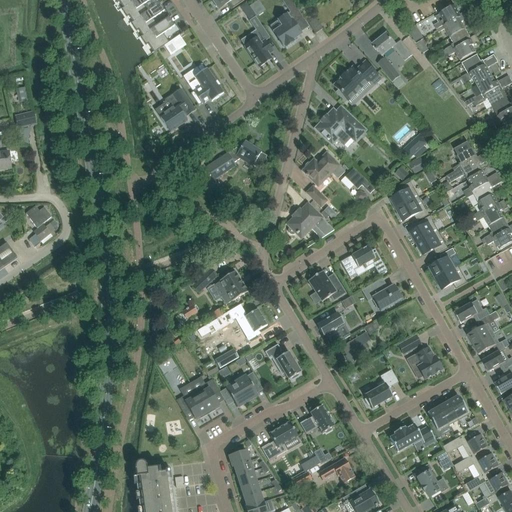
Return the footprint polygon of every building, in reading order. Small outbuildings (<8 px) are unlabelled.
[(115,0),(117,3),(120,2),(124,8),(121,9),(135,0),(115,0)] [(151,0),(135,0),(121,9),(127,17),(129,16),(133,22),(131,23),(159,4),(148,12),(144,5),(151,0)] [(244,1),(243,0),(212,0),(213,0),(212,1),(216,8),(217,7),(219,10),(229,3),(233,9),(244,1)] [(282,27),(274,32),(274,33),(283,47),(284,46),(285,48),(294,42),(293,41),(301,35),(294,24),(303,18),(290,0),(281,0),(290,13),(291,15),(288,17),(279,22),(282,27)] [(164,12),(159,4),(131,23),(137,31),(139,30),(143,36),(140,37),(141,37),(169,18),(158,26),(153,19),(164,12)] [(247,4),(241,9),(248,19),(254,14),(247,4)] [(437,30),(444,26),(445,28),(462,18),(462,19),(468,16),(465,12),(460,15),(455,6),(452,8),(451,7),(449,8),(450,9),(436,17),(439,23),(434,26),(437,30)] [(439,33),(446,30),(451,39),(466,30),(462,23),(470,19),(468,16),(462,19),(462,18),(445,28),(444,26),(437,30),(439,33)] [(256,30),(258,33),(264,29),(256,17),(250,21),(256,30)] [(174,27),(169,18),(141,37),(146,46),(148,44),(154,53),(169,43),(163,34),(174,27)] [(308,22),(310,26),(316,34),(322,29),(315,18),(308,22)] [(418,27),(408,32),(414,42),(423,37),(418,27)] [(454,45),(446,49),(446,50),(448,53),(454,49),(455,51),(470,42),(471,44),(478,39),(476,35),(470,38),(466,30),(451,39),(454,45)] [(398,45),(397,44),(396,45),(387,34),(374,45),(378,50),(377,51),(378,52),(379,51),(383,56),(393,48),(404,62),(412,55),(409,52),(402,42),(398,45)] [(261,36),(245,47),(252,57),(252,58),(253,60),(253,59),(259,68),(271,60),(268,55),(273,53),(265,42),(261,36)] [(454,49),(448,53),(449,54),(450,56),(456,53),(461,62),(467,58),(476,53),(472,47),(480,42),(478,39),(471,44),(470,42),(455,51),(454,49)] [(422,54),(416,58),(424,69),(430,66),(422,54)] [(463,64),(468,74),(465,76),(467,79),(470,77),(469,76),(486,66),(488,69),(498,63),(494,56),(481,63),(478,56),(463,64)] [(393,83),(393,82),(400,77),(400,76),(385,58),(378,64),(393,83)] [(349,101),(356,95),(362,89),(369,82),(374,87),(382,79),(366,62),(357,70),(354,67),(347,73),(346,73),(340,78),(341,79),(334,86),(338,91),(337,93),(346,102),(347,101),(348,102),(349,101)] [(206,103),(210,100),(212,102),(224,94),(215,81),(208,72),(207,70),(206,70),(205,69),(202,64),(197,68),(201,74),(195,78),(197,80),(189,85),(188,85),(193,92),(191,94),(199,106),(201,104),(202,105),(205,103),(206,103)] [(465,76),(462,77),(463,80),(466,84),(474,79),(478,86),(493,78),(488,69),(486,66),(469,76),(470,77),(467,79),(465,76)] [(477,97),(465,103),(468,106),(475,102),(478,101),(476,99),(478,98),(480,97),(482,100),(485,98),(484,97),(501,88),(502,90),(511,84),(511,82),(509,77),(496,84),(493,78),(478,86),(481,91),(476,94),(477,97)] [(26,87),(17,89),(20,103),(28,101),(26,87)] [(478,98),(476,99),(478,101),(480,105),(484,104),(489,100),(493,107),(507,99),(502,90),(501,88),(484,97),(485,98),(482,100),(480,97),(478,98)] [(188,121),(184,116),(194,109),(181,89),(173,95),(174,97),(170,100),(174,107),(159,117),(170,133),(188,121)] [(498,116),(495,118),(496,121),(500,119),(499,118),(511,110),(511,103),(511,105),(507,99),(493,107),(498,116)] [(333,111),(327,117),(326,116),(320,122),(321,123),(315,129),(332,145),(337,139),(342,144),(349,137),(355,142),(366,132),(341,108),(336,113),(333,111)] [(496,121),(495,118),(491,120),(494,126),(503,121),(507,128),(511,124),(511,110),(499,118),(500,119),(496,121)] [(19,130),(35,126),(32,115),(16,119),(19,130)] [(427,143),(420,136),(403,151),(410,159),(427,143)] [(0,170),(11,169),(9,152),(0,153),(0,147),(1,147),(0,139),(0,170)] [(261,153),(245,142),(239,151),(237,149),(228,154),(207,168),(215,180),(236,166),(234,163),(241,159),(253,167),(253,166),(259,170),(260,168),(263,168),(267,162),(266,159),(267,157),(261,153)] [(454,168),(456,172),(463,168),(464,169),(480,160),(480,161),(485,158),(485,157),(483,155),(478,158),(473,149),(472,149),(468,143),(456,150),(459,157),(458,157),(462,164),(454,168)] [(318,187),(332,174),(338,180),(345,172),(327,154),(317,164),(314,160),(312,163),(309,163),(307,164),(306,165),(305,167),(305,169),(302,172),(306,175),(306,176),(307,177),(308,177),(318,187)] [(466,175),(469,180),(484,172),(480,166),(491,160),(489,155),(485,157),(485,158),(480,161),(480,160),(464,169),(463,168),(456,172),(447,176),(451,183),(466,175)] [(421,158),(409,164),(415,174),(427,168),(421,158)] [(198,161),(188,167),(192,173),(202,167),(201,165),(198,161)] [(402,166),(395,174),(403,181),(410,174),(402,166)] [(430,168),(424,172),(427,177),(433,173),(430,168)] [(357,190),(362,186),(370,194),(374,190),(353,169),(345,178),(357,190)] [(488,181),(487,179),(484,172),(469,180),(473,187),(465,191),(467,195),(474,191),(475,192),(490,183),(491,185),(496,182),(495,180),(499,178),(497,174),(493,176),(494,178),(488,181)] [(469,198),(475,194),(480,203),(494,195),(490,189),(502,183),(499,178),(495,180),(496,182),(491,185),(490,183),(475,192),(474,191),(467,195),(469,198)] [(391,201),(398,212),(420,199),(411,183),(399,189),(402,195),(391,201)] [(447,183),(441,186),(445,193),(451,190),(447,183)] [(306,194),(321,208),(327,201),(313,187),(306,194)] [(357,193),(355,197),(356,200),(362,203),(365,201),(367,197),(366,195),(360,192),(357,193)] [(476,214),(474,215),(476,218),(476,219),(478,217),(484,214),(485,215),(500,206),(501,208),(506,205),(504,201),(499,204),(494,195),(480,203),(484,209),(476,214)] [(429,215),(420,199),(398,212),(399,214),(397,215),(401,222),(403,221),(404,223),(415,216),(418,222),(429,215)] [(301,239),(302,239),(314,226),(325,237),(334,231),(308,204),(301,211),(299,209),(292,216),(294,218),(287,225),(290,228),(289,230),(288,231),(289,233),(290,235),(292,235),(294,235),(296,234),(297,235),(301,239)] [(478,217),(476,219),(478,222),(480,221),(481,220),(486,217),(491,226),(504,219),(501,213),(508,208),(506,205),(501,208),(500,206),(485,215),(484,214),(478,217)] [(411,235),(417,246),(440,233),(430,217),(419,223),(422,229),(411,235)] [(495,232),(484,238),(487,243),(490,242),(489,241),(492,239),(493,240),(510,230),(511,232),(511,230),(511,225),(509,227),(504,219),(491,226),(495,232)] [(45,227),(35,235),(40,241),(41,242),(54,231),(55,230),(50,224),(49,223),(45,227)] [(490,242),(487,243),(488,245),(495,242),(500,251),(511,244),(511,237),(511,236),(511,235),(511,230),(511,232),(510,230),(493,240),(492,239),(489,241),(490,242)] [(440,233),(417,246),(418,248),(416,249),(420,256),(422,255),(423,257),(434,251),(437,256),(449,249),(440,233)] [(6,243),(0,246),(0,261),(5,268),(18,259),(6,243)] [(373,265),(375,267),(379,275),(387,271),(376,252),(373,254),(368,247),(351,257),(354,262),(344,268),(350,279),(357,275),(354,271),(363,266),(365,269),(373,265)] [(430,269),(436,280),(459,267),(457,268),(451,258),(443,262),(430,269)] [(468,284),(459,267),(436,280),(442,291),(453,285),(456,290),(468,284)] [(217,276),(211,269),(193,287),(199,293),(217,276)] [(221,298),(222,297),(227,304),(226,305),(232,302),(248,293),(235,272),(220,282),(214,286),(221,298)] [(308,282),(321,301),(322,302),(331,296),(334,301),(345,293),(333,275),(328,279),(323,272),(308,282)] [(393,286),(388,289),(386,286),(382,279),(362,291),(368,302),(373,299),(381,312),(401,300),(398,294),(399,293),(396,287),(394,288),(393,286)] [(352,297),(341,303),(345,310),(356,304),(352,297)] [(478,301),(470,305),(470,304),(464,307),(464,308),(455,314),(459,320),(458,320),(459,321),(459,320),(460,322),(460,323),(461,324),(476,316),(480,322),(488,317),(490,316),(487,309),(483,311),(478,301)] [(193,305),(182,312),(187,319),(198,313),(193,305)] [(205,326),(200,329),(200,330),(200,329),(204,335),(203,336),(204,336),(211,332),(210,332),(208,328),(212,326),(214,330),(216,332),(219,330),(234,322),(232,319),(236,317),(238,319),(249,339),(259,334),(260,333),(260,332),(259,333),(258,331),(267,326),(264,321),(262,318),(262,317),(258,310),(245,317),(244,316),(246,315),(240,305),(227,313),(224,315),(217,319),(205,326)] [(217,319),(224,315),(221,311),(214,315),(217,319)] [(476,332),(468,336),(473,346),(494,334),(489,325),(495,322),(500,319),(496,312),(490,316),(488,317),(480,322),(483,328),(481,329),(478,330),(478,331),(476,332),(476,331),(475,332),(476,332)] [(337,313),(317,325),(322,334),(324,337),(327,335),(334,346),(333,346),(344,340),(351,336),(344,325),(337,313)] [(370,336),(376,333),(375,332),(379,330),(375,323),(372,325),(371,325),(365,328),(370,336)] [(366,334),(363,335),(343,347),(349,358),(347,358),(351,365),(355,363),(356,362),(362,358),(359,354),(368,348),(365,344),(370,340),(366,334)] [(487,352),(487,351),(489,350),(489,351),(490,350),(500,344),(494,334),(473,346),(479,356),(487,352)] [(416,336),(398,346),(404,355),(421,345),(416,336)] [(278,345),(265,353),(269,359),(272,357),(282,375),(285,374),(288,380),(288,381),(291,379),(292,381),(299,377),(298,375),(301,373),(300,373),(296,365),(294,360),(293,361),(289,353),(283,356),(281,352),(282,351),(278,345)] [(415,356),(420,366),(418,367),(418,369),(414,371),(418,379),(423,377),(425,380),(442,370),(435,357),(434,357),(429,348),(415,356)] [(491,372),(491,371),(493,370),(493,371),(494,370),(502,365),(506,371),(511,367),(511,358),(509,360),(503,350),(482,362),(489,373),(491,372)] [(229,352),(215,360),(220,369),(234,361),(229,352)] [(251,354),(245,358),(248,363),(254,360),(251,354)] [(247,363),(243,357),(236,361),(239,367),(247,363)] [(219,371),(217,367),(206,373),(208,377),(219,371)] [(227,367),(218,372),(222,378),(231,373),(227,367)] [(370,406),(372,409),(393,397),(388,389),(398,383),(391,371),(380,377),(383,382),(377,385),(379,388),(364,396),(366,399),(364,400),(368,407),(370,406)] [(246,377),(236,383),(247,402),(257,396),(258,396),(257,394),(252,386),(258,382),(253,373),(246,377)] [(496,386),(496,387),(497,387),(498,388),(497,389),(498,389),(502,395),(511,389),(511,375),(495,385),(496,386)] [(215,411),(215,410),(214,409),(219,406),(213,396),(219,392),(212,380),(206,384),(194,391),(208,415),(215,411)] [(247,402),(236,383),(227,389),(220,393),(225,402),(231,398),(234,403),(237,408),(238,408),(238,407),(247,402)] [(208,415),(194,391),(184,397),(176,401),(183,413),(189,410),(194,418),(195,420),(200,417),(201,419),(208,415)] [(449,402),(459,420),(470,414),(466,406),(464,407),(458,396),(457,397),(458,397),(449,402)] [(449,402),(438,408),(449,426),(459,420),(449,402)] [(334,427),(333,425),(335,424),(331,418),(330,419),(322,406),(310,413),(312,417),(307,421),(307,420),(300,424),(306,435),(313,431),(318,427),(322,434),(325,432),(326,434),(332,431),(331,429),(334,427)] [(440,432),(449,426),(438,408),(428,414),(428,413),(427,414),(432,423),(430,424),(436,436),(438,439),(442,436),(440,432)] [(269,462),(277,458),(277,457),(287,451),(283,445),(298,437),(290,423),(287,424),(287,423),(281,426),(282,427),(269,435),(273,442),(269,445),(269,444),(261,449),(269,462)] [(413,444),(414,446),(426,439),(429,444),(435,440),(428,427),(418,433),(414,425),(405,430),(404,428),(394,433),(395,436),(390,439),(398,453),(413,444)] [(469,458),(474,455),(487,447),(480,435),(466,443),(463,436),(460,438),(456,440),(446,445),(443,447),(445,452),(447,455),(462,446),(469,458)] [(320,449),(314,453),(317,457),(321,464),(328,461),(332,459),(329,454),(324,456),(320,449)] [(233,468),(234,467),(250,462),(246,451),(229,457),(233,468)] [(445,452),(436,457),(440,464),(449,459),(445,452)] [(473,465),(480,477),(484,474),(498,466),(491,454),(477,462),(474,455),(469,458),(453,467),(458,474),(473,465)] [(316,456),(300,466),(305,473),(320,464),(316,456)] [(354,478),(350,470),(351,470),(345,459),(319,474),(322,480),(335,473),(338,477),(339,477),(343,484),(347,482),(348,482),(354,478)] [(234,467),(237,477),(253,472),(250,462),(234,467)] [(175,511),(169,467),(147,470),(146,467),(146,466),(145,465),(144,464),(143,464),(142,463),(140,463),(139,463),(138,464),(137,464),(136,465),(136,466),(135,467),(135,468),(135,469),(136,478),(140,511),(175,511)] [(429,498),(440,492),(441,494),(449,489),(443,479),(436,483),(429,472),(432,470),(429,464),(418,471),(421,476),(417,478),(422,487),(421,487),(424,492),(425,492),(429,498)] [(241,487),(256,482),(253,472),(237,477),(241,487)] [(312,480),(308,473),(286,486),(290,493),(289,491),(294,489),(295,490),(312,480)] [(488,481),(484,474),(480,477),(464,486),(469,493),(484,484),(491,496),(509,486),(502,473),(488,481)] [(175,478),(175,479),(176,488),(184,487),(183,478),(183,477),(175,478)] [(241,487),(244,498),(260,493),(256,482),(241,487)] [(356,490),(343,499),(345,503),(346,504),(348,502),(347,502),(348,501),(350,503),(355,511),(354,511),(366,511),(375,507),(376,508),(377,507),(377,506),(379,505),(378,503),(379,502),(375,496),(374,497),(370,490),(369,491),(360,497),(356,490)] [(247,508),(263,503),(260,493),(244,498),(247,508)] [(511,511),(511,494),(511,493),(500,499),(505,508),(503,509),(505,511),(511,511)] [(300,510),(301,511),(315,511),(317,511),(308,498),(300,504),(303,508),(300,510)] [(479,511),(490,504),(486,499),(475,505),(479,511)] [(265,511),(263,503),(247,508),(246,508),(246,511),(265,511)]
